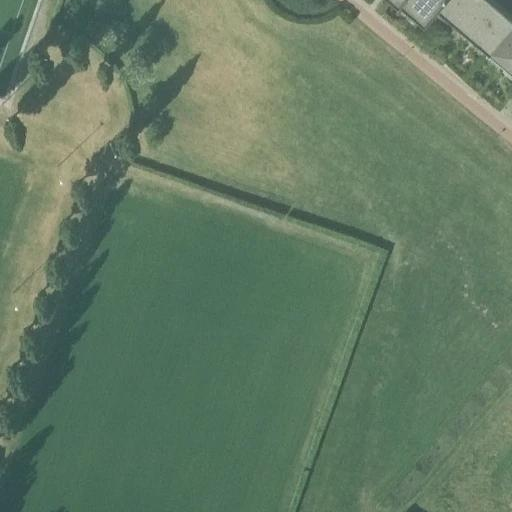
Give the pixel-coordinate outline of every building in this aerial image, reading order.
[(406,0),(426,17),(437,4),(440,0),(406,0)] [(440,0),(437,4),(454,19),(470,0),(440,0)] [(470,0),(454,19),(471,34),(498,2),(495,0),(470,0)] [(471,34),(489,49),(511,21),(511,14),(498,2),(471,34)] [(511,21),(489,49),(506,63),(511,56),(511,21)]
